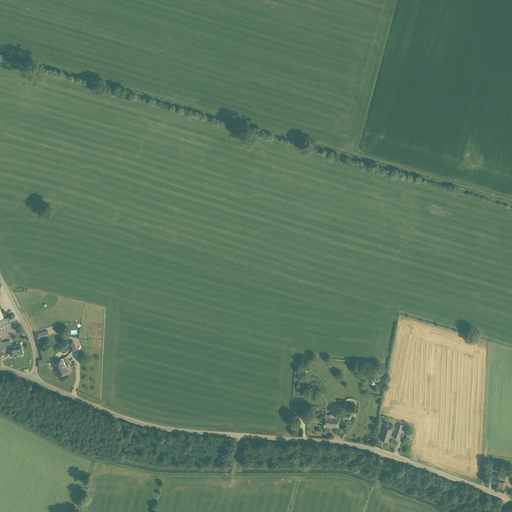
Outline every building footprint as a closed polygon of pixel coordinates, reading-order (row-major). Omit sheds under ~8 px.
[(3,319),(0,308),(0,331),(12,328),(8,317),(3,319)] [(39,338),(49,335),(47,330),(37,333),(39,338)] [(0,339),(0,349),(2,350),(2,349),(9,348),(10,355),(14,355),(15,355),(18,355),(18,354),(22,353),(21,344),(9,346),(8,341),(0,342),(0,339)] [(70,351),(76,349),(73,341),(67,344),(70,351)] [(57,377),(68,372),(67,368),(68,367),(67,365),(70,364),(66,356),(51,363),(55,371),(57,377)] [(352,420),(352,413),(351,413),(351,412),(344,412),(343,420),(352,420)] [(338,428),(339,417),(333,416),(333,415),(325,415),(324,427),(330,428),(330,426),(332,427),(332,428),(338,428)] [(399,439),(404,425),(398,423),(393,437),(399,439)] [(388,442),(392,429),(384,427),(380,439),(388,442)]
